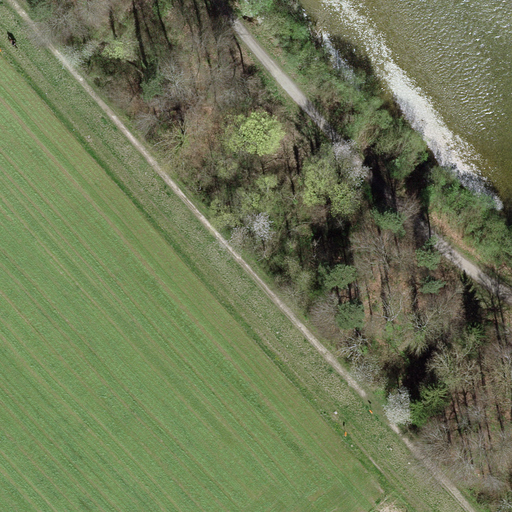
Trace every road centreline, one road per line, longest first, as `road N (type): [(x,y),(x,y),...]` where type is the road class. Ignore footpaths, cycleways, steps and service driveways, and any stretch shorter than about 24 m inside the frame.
road 1 (track): [(507,511),(38,0)]
road 2 (track): [(0,32),(429,511)]
road 3 (track): [(511,296),(373,180),(214,0)]
